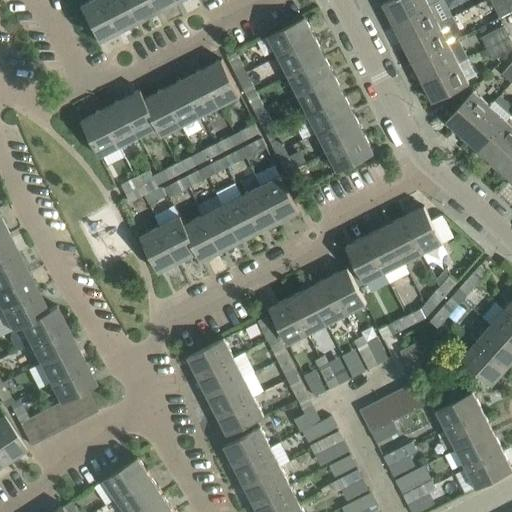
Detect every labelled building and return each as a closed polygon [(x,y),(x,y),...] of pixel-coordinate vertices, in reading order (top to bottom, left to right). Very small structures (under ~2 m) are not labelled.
[(117,32),(100,0),(88,0),(79,5),(97,41),(117,32)] [(136,22),(124,0),(100,0),(117,32),(136,22)] [(155,12),(149,0),(124,0),(136,22),(155,12)] [(175,2),(173,0),(149,0),(155,12),(175,2)] [(434,0),(388,0),(383,3),(393,23),(430,4),(429,3),(434,0)] [(506,0),(491,0),(500,17),(511,11),(506,0)] [(439,23),(430,4),(393,23),(403,42),(439,23)] [(314,36),(305,16),(268,35),(278,55),(314,36)] [(456,23),(453,16),(439,23),(403,42),(413,62),(449,43),(443,30),(456,23)] [(510,37),(504,25),(483,36),(489,48),(510,37)] [(324,55),(314,36),(278,55),(288,74),(324,55)] [(494,58),(498,57),(511,49),(511,40),(510,37),(489,48),(494,58)] [(468,59),(458,39),(449,43),(413,62),(423,81),(459,63),(468,59)] [(243,66),(240,60),(236,51),(227,56),(235,71),(243,66)] [(334,75),(324,55),(288,74),(298,93),(334,75)] [(231,76),(222,59),(203,68),(221,105),(240,95),(231,76)] [(511,62),(503,72),(511,80),(511,62)] [(459,63),(423,81),(432,101),(469,82),(459,63)] [(221,105),(203,68),(184,78),(202,114),(221,105)] [(344,94),(334,75),(298,93),(308,113),(344,94)] [(246,95),(256,90),(248,76),(239,81),(246,95)] [(202,114),(184,78),(164,88),(183,124),(202,114)] [(183,124),(164,88),(145,98),(164,134),(183,124)] [(145,98),(141,89),(121,99),(140,136),(157,127),(161,135),(164,134),(145,98)] [(491,105),(475,89),(460,106),(446,121),(463,136),(491,105)] [(256,90),(246,95),(254,109),(263,104),(256,90)] [(354,114),(344,94),(308,113),(318,132),(354,114)] [(140,136),(121,99),(101,109),(120,146),(140,136)] [(479,150),(483,145),(507,119),(491,105),(463,136),(479,150)] [(101,109),(81,120),(100,156),(120,146),(101,109)] [(364,133),(354,114),(318,132),(327,152),(364,133)] [(266,134),(275,129),(268,115),(259,120),(266,134)] [(496,165),(511,146),(511,123),(507,119),(483,145),(479,150),(496,165)] [(245,139),(259,132),(254,123),(241,130),(245,139)] [(275,129),(266,134),(273,148),(282,144),(275,129)] [(364,133),(327,152),(337,171),(374,153),(364,133)] [(221,151),(234,144),(230,136),(216,142),(221,151)] [(242,147),(247,156),(267,146),(262,137),(242,147)] [(221,151),(216,142),(201,150),(206,159),(221,151)] [(511,146),(496,165),(511,179),(511,178),(511,146)] [(223,157),(227,166),(247,156),(242,147),(223,157)] [(286,173),(295,168),(289,154),(280,158),(286,173)] [(183,171),(195,164),(191,155),(178,161),(183,171)] [(227,166),(223,157),(208,165),(213,173),(227,166)] [(183,171),(178,161),(163,169),(168,179),(183,171)] [(295,168),(286,173),(293,186),(302,182),(295,168)] [(145,194),(158,187),(149,170),(136,177),(145,194)] [(188,186),(202,178),(198,170),(183,177),(188,186)] [(299,211),(290,193),(281,175),(261,185),(280,221),(299,211)] [(145,194),(136,177),(121,185),(131,202),(145,194)] [(188,186),(183,177),(170,184),(174,193),(188,186)] [(260,231),(280,221),(261,185),(242,195),(260,231)] [(260,231),(242,195),(222,205),(237,234),(241,241),(260,231)] [(241,241),(237,234),(222,205),(203,215),(221,251),(241,241)] [(443,242),(424,205),(405,215),(423,252),(443,242)] [(0,215),(0,236),(8,232),(0,215)] [(183,225),(184,224),(180,215),(159,225),(178,262),(197,252),(183,225)] [(203,215),(184,224),(183,225),(197,252),(201,261),(221,251),(203,215)] [(423,252),(405,215),(385,225),(390,234),(404,262),(423,252)] [(159,225),(158,226),(140,235),(159,272),(178,262),(159,225)] [(404,262),(390,234),(385,225),(365,235),(384,272),(404,262)] [(0,260),(18,251),(8,232),(0,236),(0,260)] [(365,235),(346,245),(350,254),(355,263),(348,267),(357,285),(358,286),(384,272),(365,235)] [(0,284),(28,270),(18,251),(0,260),(0,284)] [(469,275),(478,283),(488,271),(480,264),(469,275)] [(357,285),(348,267),(328,277),(347,313),(366,304),(357,285)] [(38,289),(28,270),(0,284),(0,306),(1,308),(38,289)] [(440,284),(447,292),(457,281),(450,274),(440,284)] [(455,292),(463,299),(478,283),(469,275),(455,292)] [(347,313),(328,277),(309,287),(327,323),(347,313)] [(447,292),(440,284),(428,297),(436,304),(447,292)] [(327,323),(309,287),(289,297),(308,333),(327,323)] [(48,309),(38,289),(1,308),(12,329),(21,325),(20,323),(48,309)] [(440,308),(448,316),(463,299),(455,292),(440,308)] [(308,333),(289,297),(269,307),(278,325),(288,343),(308,333)] [(66,324),(56,304),(48,309),(20,323),(21,325),(30,343),(66,324)] [(411,324),(425,317),(420,308),(406,315),(411,324)] [(448,316),(440,308),(429,320),(437,328),(448,316)] [(511,313),(505,308),(491,324),(511,343),(511,313)] [(267,315),(258,320),(264,333),(274,329),(267,315)] [(411,324),(406,315),(392,323),(397,332),(411,324)] [(40,362),(76,344),(66,324),(30,343),(40,362)] [(511,361),(511,343),(491,324),(476,340),(507,368),(511,361)] [(359,337),(354,339),(359,349),(361,354),(370,349),(367,342),(363,335),(359,337)] [(234,356),(224,337),(188,355),(198,375),(234,356)] [(421,339),(418,341),(400,350),(405,360),(427,349),(421,339)] [(278,359),(287,354),(279,340),(270,344),(278,359)] [(507,368),(476,340),(461,357),(492,384),(507,368)] [(50,382),(86,363),(76,344),(40,362),(50,382)] [(370,349),(361,354),(369,368),(374,366),(378,364),(370,349)] [(405,360),(410,370),(432,359),(427,349),(405,360)] [(287,354),(278,359),(285,373),(293,368),(287,354)] [(324,355),(315,359),(323,374),(332,369),(328,362),(326,358),(324,355)] [(208,395),(244,376),(234,356),(198,375),(208,395)] [(410,370),(416,380),(437,369),(432,359),(410,370)] [(96,383),(86,363),(50,382),(60,401),(64,399),(75,394),(86,388),(96,383)] [(332,369),(323,374),(330,388),(339,383),(332,369)] [(244,376),(208,395),(218,414),(254,396),(244,376)] [(299,402),(309,397),(300,379),(290,384),(299,402)] [(415,409),(426,403),(414,381),(403,387),(415,409)] [(2,382),(0,382),(0,398),(1,401),(10,395),(2,382)] [(404,414),(415,409),(403,387),(392,392),(404,414)] [(86,416),(98,410),(86,388),(75,394),(86,416)] [(483,410),(473,390),(436,409),(446,429),(483,410)] [(393,420),(404,414),(392,392),(382,398),(393,420)] [(75,422),(86,416),(75,394),(64,399),(75,422)] [(218,414),(228,434),(264,415),(254,396),(218,414)] [(309,397),(299,402),(305,413),(315,408),(309,397)] [(382,426),(393,420),(382,398),(371,403),(382,426)] [(64,399),(60,401),(52,405),(64,427),(75,422),(64,399)] [(19,422),(29,417),(22,403),(12,408),(19,422)] [(382,426),(371,403),(360,409),(371,431),(382,426)] [(53,433),(64,427),(52,405),(42,410),(53,433)] [(43,438),(53,433),(42,410),(31,416),(43,438)] [(493,430),(483,410),(446,429),(456,448),(493,430)] [(15,432),(3,414),(0,416),(0,448),(3,453),(8,460),(26,448),(15,432)] [(31,416),(29,417),(19,422),(31,444),(43,438),(31,416)] [(271,445),(261,426),(224,444),(234,464),(271,445)] [(339,430),(324,437),(329,446),(343,439),(339,430)] [(466,468),(503,449),(493,430),(456,448),(466,468)] [(324,437),(310,444),(315,453),(329,446),(324,437)] [(412,441),(398,448),(402,457),(411,453),(417,450),(415,445),(412,441)] [(281,465),(271,445),(234,464),(244,483),(281,465)] [(0,465),(8,460),(3,453),(0,448),(0,465)] [(398,448),(384,456),(386,460),(388,464),(402,457),(398,448)] [(511,467),(503,449),(466,468),(476,488),(511,469),(511,467)] [(150,474),(138,456),(104,479),(116,497),(150,474)] [(290,484),(281,465),(244,483),(254,503),(290,484)] [(359,468),(344,476),(349,485),(363,477),(359,468)] [(125,511),(132,511),(156,497),(162,492),(150,474),(116,497),(125,511)] [(344,476),(330,483),(332,488),(334,492),(345,486),(349,485),(344,476)] [(349,485),(345,486),(350,496),(367,486),(363,477),(349,485)] [(432,479),(418,487),(422,496),(437,488),(432,479)] [(258,511),(284,511),(300,504),(290,484),(254,503),(258,511)] [(422,496),(418,487),(403,494),(408,503),(422,496)] [(171,511),(174,511),(162,492),(156,497),(132,511),(171,511)]
